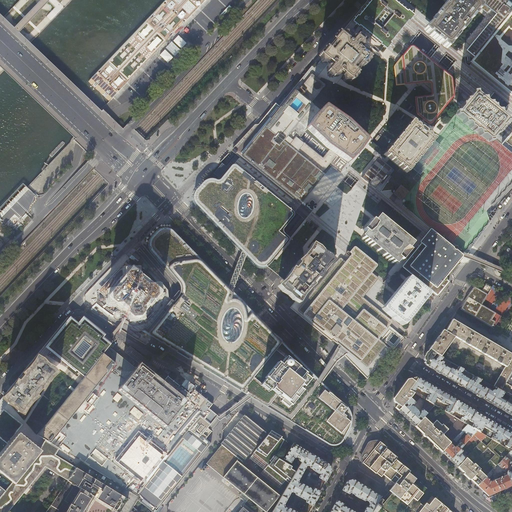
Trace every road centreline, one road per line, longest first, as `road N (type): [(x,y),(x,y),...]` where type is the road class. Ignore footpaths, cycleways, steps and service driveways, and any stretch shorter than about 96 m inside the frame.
road 1 (residential): [(345,464),(75,301)]
road 2 (tertiary): [(0,40),(138,171)]
road 3 (tertiary): [(258,292),(372,409)]
road 4 (residential): [(446,62),(349,180)]
road 5 (primary): [(108,217),(0,324)]
road 6 (residential): [(464,277),(349,180)]
road 7 (tertiary): [(372,409),(481,511)]
road 8 (residential): [(261,107),(360,0)]
road 9 (unclassified): [(170,202),(75,301)]
road 10 (tertiary): [(170,202),(258,292)]
road 11 (residential): [(403,362),(511,424)]
